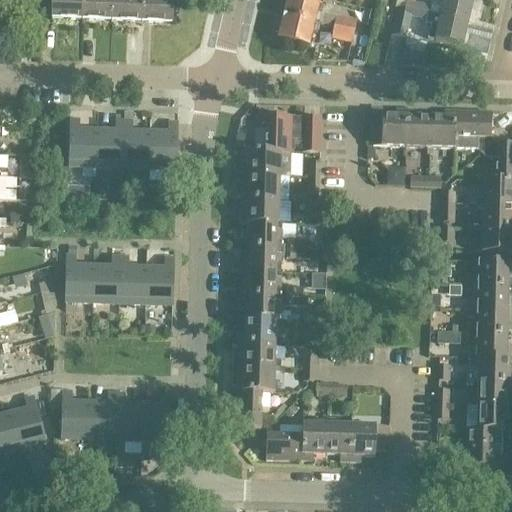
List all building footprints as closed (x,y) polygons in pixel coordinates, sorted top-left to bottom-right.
[(52,0),(52,22),(82,24),(83,0),(52,0)] [(83,0),(82,24),(112,25),(112,0),(83,0)] [(138,1),(124,0),(112,0),(112,25),(142,26),(143,1),(138,1)] [(137,0),(138,1),(143,1),(142,26),(171,27),(172,2),(156,1),(155,0),(137,0)] [(309,0),(287,0),(283,20),(318,28),(320,16),(316,16),(319,2),(309,0)] [(468,26),(474,2),(466,0),(444,0),(440,19),(440,20),(468,26)] [(407,5),(405,14),(404,18),(411,20),(413,20),(415,14),(418,14),(420,8),(407,5)] [(418,14),(415,14),(413,20),(426,23),(425,27),(438,29),(434,45),(462,51),(468,26),(440,20),(440,19),(429,17),(430,11),(420,8),(418,14)] [(405,14),(399,12),(393,38),(406,40),(411,20),(404,18),(405,14)] [(336,19),(334,31),(354,36),(357,24),(336,19)] [(318,28),(283,20),(278,44),(308,51),(311,37),(315,38),(318,28)] [(354,36),(334,31),(331,42),(351,47),(354,36)] [(405,152),(406,121),(406,115),(395,114),(395,121),(382,120),(382,126),(381,151),(405,152)] [(406,115),(406,121),(405,152),(428,152),(429,122),(416,121),(416,115),(406,115)] [(453,153),(454,142),(453,142),(454,116),(443,116),(443,122),(429,122),(428,152),(453,153)] [(491,117),(454,116),(453,142),(454,142),(453,153),(477,153),(481,157),(489,148),(490,142),(491,117)] [(265,156),(290,157),(290,142),(302,142),(302,156),(319,157),(320,121),(303,121),(291,121),(291,120),(255,119),(254,133),(265,133),(265,156)] [(79,124),(70,124),(69,171),(95,172),(96,145),(96,135),(79,134),(79,124)] [(96,135),(96,145),(95,172),(122,173),(123,125),(115,125),(114,135),(96,135)] [(132,126),(123,125),(122,173),(148,173),(149,147),(149,137),(132,136),(132,126)] [(369,151),(381,151),(382,126),(369,126),(369,151)] [(149,137),(149,147),(148,173),(175,174),(176,127),(167,127),(167,137),(149,137)] [(511,148),(489,148),(481,157),(485,161),(495,162),(495,185),(511,185),(511,148)] [(265,156),(243,155),(242,166),(249,166),(248,180),(279,181),(289,181),(290,157),(265,156)] [(308,181),(318,182),(319,167),(308,167),(308,181)] [(278,205),(279,181),(248,180),(248,193),(241,193),(241,204),(248,204),(278,205)] [(424,191),(424,181),(410,180),(409,191),(424,191)] [(318,182),(308,181),(307,197),(318,197),(318,182)] [(440,181),(424,181),(424,191),(440,192),(440,181)] [(482,209),(511,209),(511,185),(495,185),(483,184),(482,209)] [(443,211),(453,211),(454,196),(443,196),(443,211)] [(278,205),(248,204),(241,204),(241,214),(247,215),(247,228),(278,229),(278,228),(281,229),(284,229),(284,227),(278,226),(278,205)] [(318,206),(307,206),(306,221),(317,221),(318,206)] [(511,209),(482,209),(482,232),(511,233),(511,209)] [(453,211),(443,211),(442,226),(453,226),(453,211)] [(280,253),(308,254),(308,245),(286,244),(286,245),(281,245),(281,229),(278,228),(278,229),(247,228),(247,241),(250,241),(250,252),(280,253)] [(453,232),(442,231),(442,247),(452,247),(453,232)] [(511,233),(482,232),(481,257),(511,258),(511,244),(511,243),(511,233)] [(213,246),(217,260),(231,256),(227,243),(213,246)] [(249,262),(246,262),(245,276),(249,276),(280,277),(280,260),(285,261),(285,262),(308,263),(308,254),(280,253),(250,252),(249,262)] [(76,260),(66,260),(65,307),(92,308),(92,281),(93,271),(75,270),(76,260)] [(93,271),(92,281),(92,308),(118,308),(120,262),(111,261),(111,271),(93,271)] [(129,262),(120,262),(118,308),(145,309),(146,282),(146,272),(128,272),(129,262)] [(146,272),(146,282),(145,309),(172,310),(173,263),(164,263),(164,273),(146,272)] [(461,289),(507,290),(508,280),(511,280),(511,266),(477,265),(476,281),(471,281),(471,280),(461,280),(461,289)] [(248,300),(294,301),(294,292),(284,292),(284,293),(279,293),(280,277),(245,276),(245,289),(249,289),(248,300)] [(507,300),(507,290),(461,289),(460,298),(471,298),(471,297),(476,297),(476,313),(510,314),(511,300),(507,300)] [(294,302),(294,301),(248,300),(248,309),(244,309),(244,323),(275,324),(275,325),(278,325),(278,324),(279,308),(284,308),(284,310),(294,310),(294,302)] [(510,328),(510,314),(476,313),(475,329),(470,329),(470,327),(460,327),(459,336),(459,337),(506,338),(506,328),(510,328)] [(244,323),(244,336),(237,336),(237,347),(243,347),(274,348),(275,327),(280,327),(280,324),(278,324),(278,325),(275,325),(275,324),(244,323)] [(153,329),(144,329),(144,337),(153,337),(153,329)] [(314,334),(303,334),(302,348),(313,349),(314,334)] [(13,336),(13,348),(40,347),(39,336),(13,336)] [(459,346),(459,337),(459,336),(438,336),(437,348),(459,348),(459,346)] [(506,348),(506,338),(459,337),(459,346),(470,346),(470,345),(475,345),(474,361),(475,362),(478,362),(478,361),(509,362),(510,348),(506,348)] [(243,371),(274,372),(280,372),(280,361),(274,361),(274,348),(243,347),(237,347),(237,357),(243,357),(243,371)] [(302,369),(313,370),(313,355),(303,355),(302,369)] [(511,375),(509,375),(509,362),(478,361),(478,362),(475,362),(474,361),(472,361),(472,363),(478,364),(477,385),(511,385),(511,375)] [(313,370),(302,369),(302,385),(313,385),(313,370)] [(438,384),(448,384),(449,369),(438,369),(438,384)] [(236,394),(261,395),(261,396),(273,396),(274,380),(280,380),(280,372),(274,372),(243,371),(242,384),(236,384),(236,394)] [(511,396),(511,385),(477,385),(477,406),(471,406),(471,409),(508,410),(508,396),(511,396)] [(331,400),(331,389),(316,389),(316,399),(331,400)] [(331,389),(331,400),(346,400),(347,389),(331,389)] [(448,393),(438,393),(437,408),(448,408),(448,393)] [(261,419),(261,396),(261,395),(236,394),(235,431),(260,432),(261,419)] [(72,396),(62,395),(61,443),(88,444),(89,416),(89,406),(72,406),(72,396)] [(89,406),(89,416),(88,444),(115,444),(116,397),(107,397),(107,407),(89,406)] [(125,397),(116,397),(115,444),(141,445),(142,418),(142,408),(124,407),(125,397)] [(142,408),(142,418),(141,445),(168,446),(169,399),(160,398),(160,408),(142,408)] [(9,418),(19,453),(45,446),(33,401),(24,403),(27,413),(9,418)] [(447,424),(448,408),(437,408),(437,423),(447,424)] [(511,423),(507,423),(508,410),(471,409),(471,412),(477,412),(476,432),(476,433),(491,433),(491,434),(502,435),(511,434),(511,423)] [(0,458),(19,453),(9,418),(0,420),(0,458)] [(260,432),(266,432),(276,424),(272,419),(261,419),(260,432)] [(302,440),(302,465),(312,465),(312,459),(326,459),(327,423),(324,423),(324,429),(302,428),(302,440)] [(326,459),(339,460),(339,466),(350,467),(350,460),(351,429),(329,429),(330,423),(327,423),(326,459)] [(266,432),(266,439),(279,439),(279,428),(276,424),(266,432)] [(351,429),(350,460),(350,467),(360,467),(361,460),(374,461),(375,455),(375,430),(351,429)] [(375,430),(375,455),(387,456),(387,430),(375,430)] [(501,458),(502,435),(491,434),(491,433),(476,433),(476,432),(465,432),(464,470),(501,470),(501,458)] [(302,440),(279,439),(266,439),(265,464),(302,465),(302,440)]
